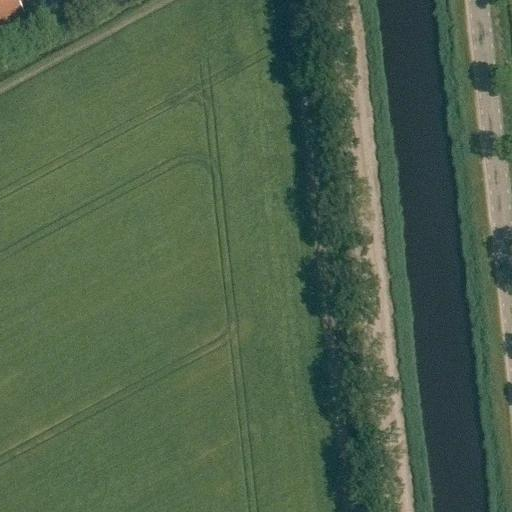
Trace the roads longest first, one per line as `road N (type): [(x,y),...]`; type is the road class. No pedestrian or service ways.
road 1 (unclassified): [(394,511),(338,0)]
road 2 (tertiary): [(511,320),(476,0)]
